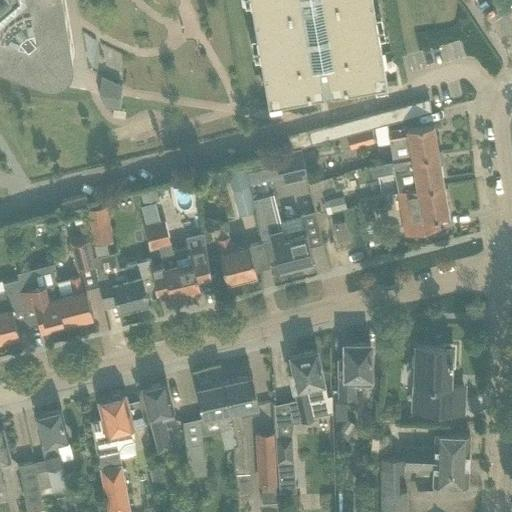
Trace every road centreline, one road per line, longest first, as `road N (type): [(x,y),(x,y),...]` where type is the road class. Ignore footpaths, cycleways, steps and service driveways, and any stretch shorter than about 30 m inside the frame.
road 1 (residential): [(0,399),(459,282),(501,255)]
road 2 (residential): [(495,511),(501,255)]
road 3 (residential): [(501,255),(497,115),(511,100)]
